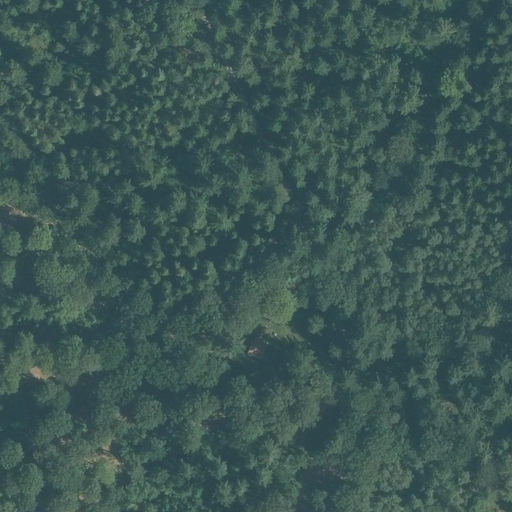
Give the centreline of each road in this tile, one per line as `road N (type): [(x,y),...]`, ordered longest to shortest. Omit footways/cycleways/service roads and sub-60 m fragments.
road 1 (track): [(0,469),(330,253)]
road 2 (track): [(192,0),(330,253)]
road 3 (track): [(330,253),(463,0)]
road 4 (track): [(511,376),(392,325),(330,253)]
